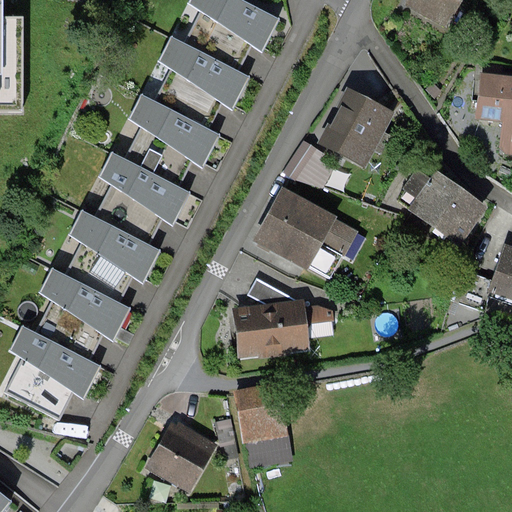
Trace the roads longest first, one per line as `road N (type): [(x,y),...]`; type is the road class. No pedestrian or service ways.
road 1 (residential): [(72,511),(166,368),(346,26)]
road 2 (residential): [(511,211),(460,179),(346,26)]
